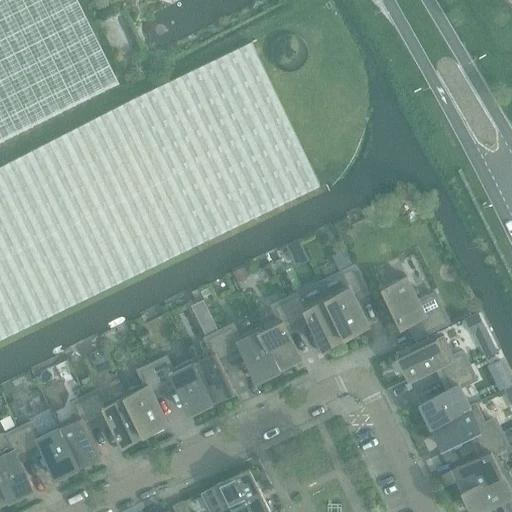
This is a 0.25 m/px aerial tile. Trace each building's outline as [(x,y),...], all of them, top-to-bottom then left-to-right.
[(0,0),(0,142),(119,83),(77,0),(0,0)] [(301,56),(301,55),(300,49),(297,44),(292,41),(285,39),(279,41),(274,44),(271,49),(270,54),(270,60),(274,66),(279,70),(285,71),(292,70),(297,66),(300,61),(301,56)] [(0,340),(318,187),(251,42),(94,119),(0,167),(0,340)] [(299,239),(280,249),(286,261),(305,252),(299,239)] [(243,266),(232,272),(237,283),(249,277),(243,266)] [(345,284),(325,294),(346,337),(368,326),(353,295),(365,289),(354,266),(340,273),(345,284)] [(382,288),(401,326),(418,318),(425,333),(448,322),(434,294),(418,301),(406,276),(382,288)] [(299,293),(286,299),(297,322),(308,317),(323,348),(346,337),(325,294),(305,304),(299,293)] [(278,317),(258,327),(279,369),(301,358),(286,327),(297,322),(286,299),(273,306),(278,317)] [(478,312),(464,318),(472,335),(474,334),(485,356),(497,351),(478,312)] [(232,325),(219,332),(230,354),(241,349),(256,380),(279,369),(258,327),(238,336),(232,325)] [(211,349),(191,359),(212,402),(234,391),(219,360),(230,354),(219,332),(206,338),(211,349)] [(440,365),(446,376),(468,365),(462,352),(453,356),(443,335),(398,357),(409,380),(440,365)] [(102,347),(89,354),(99,374),(112,368),(102,347)] [(165,358),(152,364),(163,387),(174,381),(189,413),(212,402),(191,359),(171,369),(165,358)] [(144,381),(124,391),(145,434),(167,423),(152,392),(163,387),(152,364),(139,370),(144,381)] [(420,402),(431,425),(469,406),(469,405),(460,386),(475,379),(468,365),(446,376),(451,387),(420,402)] [(98,390),(85,396),(96,419),(107,414),(122,445),(145,434),(124,391),(104,401),(98,390)] [(77,414),(57,424),(78,467),(100,456),(85,424),(96,419),(85,396),(72,403),(77,414)] [(475,402),(469,405),(469,406),(431,425),(441,447),(473,432),(478,443),(501,432),(494,419),(486,423),(475,402)] [(10,415),(0,420),(5,430),(15,425),(10,415)] [(31,422),(18,429),(29,452),(40,446),(55,477),(78,467),(57,424),(37,434),(31,422)] [(10,446),(0,451),(0,476),(11,499),(33,488),(18,457),(29,452),(18,429),(5,435),(10,446)] [(452,469),(463,492),(508,470),(498,450),(507,445),(501,432),(478,443),(483,454),(452,469)] [(213,486),(224,509),(261,491),(250,468),(213,486)] [(478,511),(505,499),(510,510),(511,509),(511,477),(508,470),(463,492),(472,511),(478,511)] [(0,504),(11,499),(0,476),(0,504)] [(224,509),(225,511),(270,511),(261,491),(224,509)] [(188,511),(183,501),(172,506),(175,511),(188,511)]
